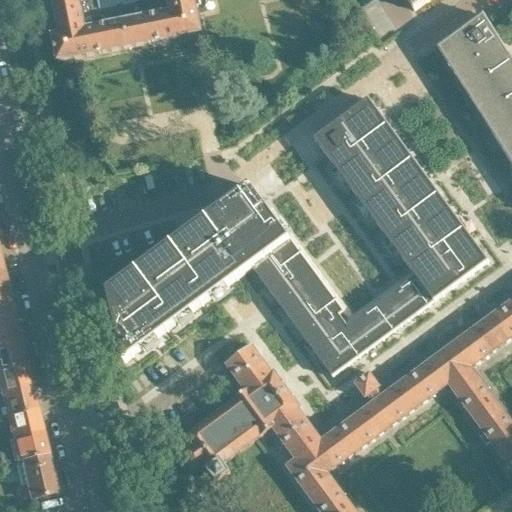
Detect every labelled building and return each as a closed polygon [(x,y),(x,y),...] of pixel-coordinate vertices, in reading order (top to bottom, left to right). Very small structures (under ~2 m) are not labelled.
[(52,0),(59,34),(52,36),(57,63),(74,60),(203,34),(198,12),(215,9),(213,0),(52,0)] [(406,0),(414,12),(430,0),(406,0)] [(511,17),(495,30),(485,16),(484,15),(438,49),(511,164),(511,17)] [(250,187),(107,292),(124,363),(125,363),(252,269),(333,378),(489,262),(368,99),(314,140),(415,277),(351,324),(347,327),(347,326),(339,316),(343,313),(250,187)] [(82,140),(91,138),(89,128),(79,130),(82,140)] [(72,180),(73,203),(135,199),(134,176),(72,180)] [(0,271),(0,295),(9,294),(3,271),(0,271)] [(0,295),(0,319),(14,316),(9,294),(0,295)] [(190,446),(179,454),(187,465),(193,474),(204,466),(217,483),(230,473),(228,471),(223,465),(260,438),(261,438),(263,437),(273,429),(280,440),(286,449),(287,448),(296,460),(287,467),(319,511),(355,511),(328,474),(341,465),(448,385),(511,471),(511,422),(472,368),(511,338),(511,301),(383,397),(378,391),(381,389),(370,374),(356,385),(366,399),(369,397),(374,404),(322,442),(299,410),(301,408),(275,373),(273,374),(271,373),(253,347),(226,366),(245,392),(233,401),(234,401),(184,438),(190,446)] [(0,342),(19,337),(14,316),(0,319),(0,342)] [(0,369),(25,363),(21,346),(21,344),(19,337),(0,342),(0,369)] [(0,395),(31,387),(25,363),(0,369),(0,395)] [(0,419),(7,417),(37,410),(31,387),(0,395),(0,419)] [(9,426),(0,428),(0,442),(42,433),(41,425),(40,423),(37,410),(7,417),(9,426)] [(0,453),(3,466),(15,463),(48,455),(44,441),(44,440),(42,433),(0,442),(0,453)] [(51,467),(50,465),(48,456),(48,455),(15,463),(21,487),(27,486),(31,501),(57,494),(53,474),(51,467)]
